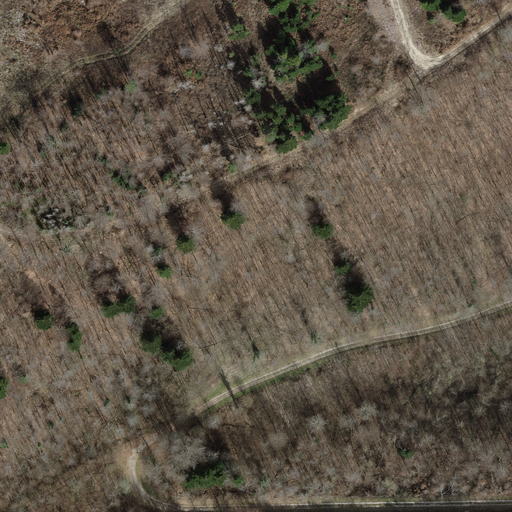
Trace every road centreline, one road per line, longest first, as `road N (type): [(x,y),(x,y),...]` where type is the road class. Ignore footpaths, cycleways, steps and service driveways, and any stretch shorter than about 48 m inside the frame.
road 1 (track): [(0,232),(34,245),(95,240),(325,137),(511,15)]
road 2 (track): [(131,454),(221,396),(291,365),(420,336),(511,299)]
road 3 (track): [(131,454),(135,484),(150,499),(195,506),(511,504)]
